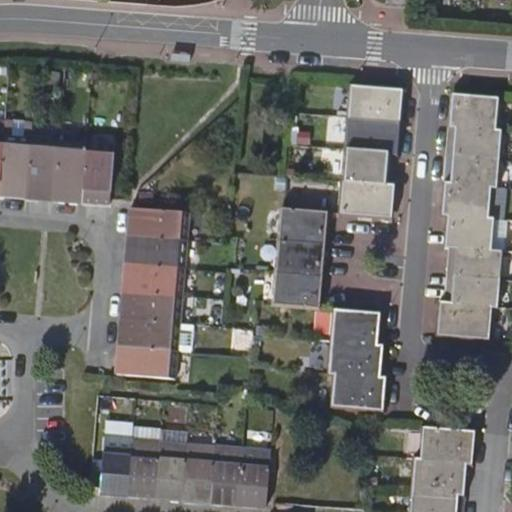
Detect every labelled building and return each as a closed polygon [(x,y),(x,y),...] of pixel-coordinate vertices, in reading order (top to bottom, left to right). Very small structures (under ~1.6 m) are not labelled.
[(348,120),(400,124),(403,92),(351,87),(348,120)] [(499,99),(452,95),(450,128),(496,132),(499,99)] [(346,151),(390,155),(397,156),(400,124),(348,120),(346,151)] [(502,133),(496,132),(450,128),(448,155),(500,160),(502,133)] [(5,137),(0,189),(0,197),(27,200),(32,139),(5,137)] [(32,139),(27,200),(54,202),(59,141),(32,139)] [(59,141),(54,202),(82,205),(87,144),(59,141)] [(87,144),(82,205),(109,208),(114,146),(87,144)] [(343,182),(388,186),(390,155),(346,151),(343,182)] [(500,160),(448,155),(446,184),(491,189),(497,189),(500,160)] [(241,167),(239,181),(254,182),(255,168),(241,167)] [(388,186),(343,182),(340,215),(392,219),(395,187),(388,186)] [(491,189),(446,184),(443,215),(448,215),(489,219),(491,189)] [(128,237),(190,243),(192,214),(131,209),(128,237)] [(280,241),(325,245),(328,214),(286,210),(282,210),(280,241)] [(489,219),(448,215),(446,248),(451,249),(492,252),(494,220),(489,219)] [(190,243),(128,237),(126,265),(187,271),(190,243)] [(277,274),(322,277),(325,245),(280,241),(277,274)] [(502,254),(492,252),(451,249),(449,276),(500,280),(502,254)] [(187,271),(126,265),(123,292),(185,298),(187,271)] [(322,277),(277,274),(274,305),(295,307),(320,309),(322,277)] [(500,280),(449,276),(447,304),(492,308),(498,308),(500,280)] [(185,298),(123,292),(121,320),(182,326),(185,298)] [(441,303),(439,335),(490,340),(492,308),(447,304),(441,303)] [(332,343),(378,347),(381,314),(335,311),(332,343)] [(182,326),(121,320),(119,347),(180,353),(182,326)] [(329,375),(335,375),(380,379),(383,347),(378,347),(332,343),(329,375)] [(180,353),(119,347),(116,375),(177,381),(180,353)] [(380,379),(335,375),(332,407),(379,411),(383,411),(386,380),(380,379)] [(135,428),(134,439),(162,442),(163,430),(135,428)] [(420,461),(466,465),(472,465),(475,433),(423,428),(420,461)] [(163,430),(162,442),(190,444),(191,433),(163,430)] [(129,498),(134,439),(106,437),(102,489),(101,496),(129,498)] [(134,439),(129,498),(157,501),(162,442),(134,439)] [(162,442),(157,501),(185,503),(190,444),(162,442)] [(212,505),(217,447),(190,444),(185,503),(212,505)] [(217,447),(212,505),(239,508),(245,449),(217,447)] [(266,510),(271,451),(245,449),(239,508),(266,510)] [(412,491),(464,496),(466,465),(420,461),(415,461),(412,491)] [(410,511),(462,511),(464,496),(412,491),(410,511)]
